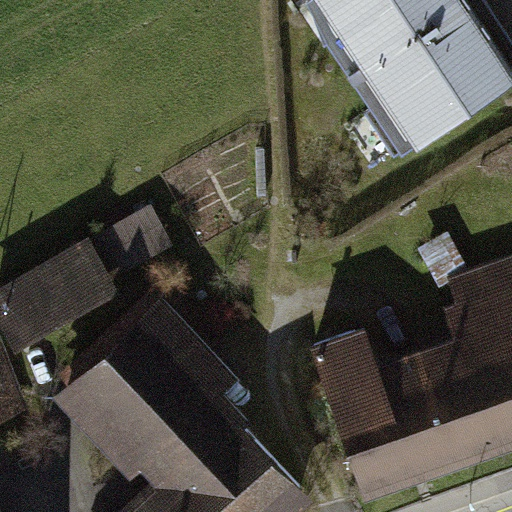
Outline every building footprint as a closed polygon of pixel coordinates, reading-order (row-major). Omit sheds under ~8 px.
[(511,34),(490,0),(312,0),(411,157),(511,93),(511,34)] [(150,207),(0,290),(0,308),(17,340),(175,252),(150,207)] [(366,326),(317,343),(364,480),(511,429),(511,297),(457,316),(466,342),(382,371),(366,326)] [(149,301),(71,371),(169,479),(132,511),(252,511),(289,479),(204,385),(216,374),(149,301)] [(0,340),(0,410),(22,402),(0,340)] [(9,511),(1,490),(0,490),(0,511),(9,511)]
